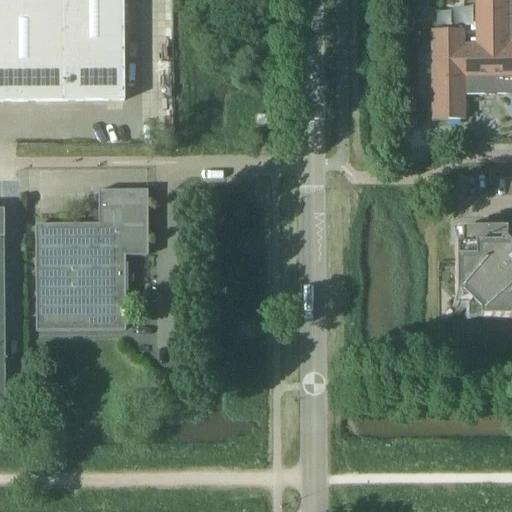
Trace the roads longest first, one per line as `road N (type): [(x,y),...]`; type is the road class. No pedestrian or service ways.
road 1 (tertiary): [(317,511),(306,0)]
road 2 (unclassified): [(0,168),(215,167)]
